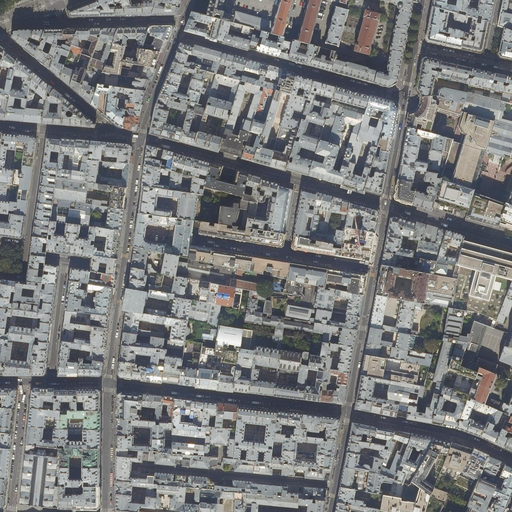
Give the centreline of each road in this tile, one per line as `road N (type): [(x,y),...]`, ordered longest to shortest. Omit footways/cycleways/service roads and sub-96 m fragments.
road 1 (residential): [(385,204),(141,137)]
road 2 (tertiary): [(141,137),(108,383)]
road 3 (residential): [(108,383),(347,413)]
road 4 (residential): [(405,97),(176,35)]
road 5 (residential): [(335,484),(107,463)]
road 6 (residential): [(347,413),(385,204)]
road 7 (residential): [(511,459),(454,434),(347,413)]
road 8 (residential): [(113,130),(0,35)]
road 9 (residential): [(182,20),(70,23),(56,6)]
road 10 (residential): [(511,244),(385,204)]
road 11 (residential): [(24,381),(10,511)]
road 12 (residential): [(50,381),(65,260)]
